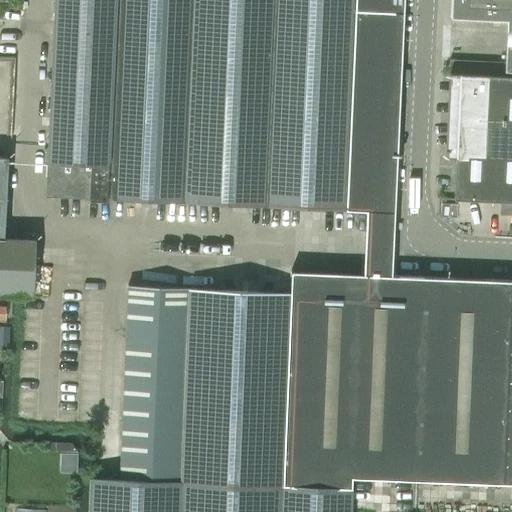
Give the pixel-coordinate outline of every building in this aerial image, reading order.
[(53,0),(51,68),(399,83),(402,11),(402,0),(53,0)] [(511,71),(511,0),(449,0),(449,17),(505,20),(503,61),(447,58),(447,69),(511,71)] [(107,198),(167,201),(345,209),(345,210),(392,212),(392,232),(393,232),(399,83),(51,68),(45,196),(88,198),(88,199),(106,200),(107,198)] [(511,75),(459,73),(453,198),(511,200),(511,75)] [(0,155),(0,293),(32,295),(33,263),(34,238),(3,237),(7,155),(0,155)] [(128,286),(119,478),(88,477),(86,511),(349,511),(351,476),(420,479),(426,327),(428,277),(391,275),(392,254),(390,254),(390,275),(291,272),(290,293),(128,286)] [(426,327),(420,479),(511,482),(511,279),(428,277),(426,327)]
